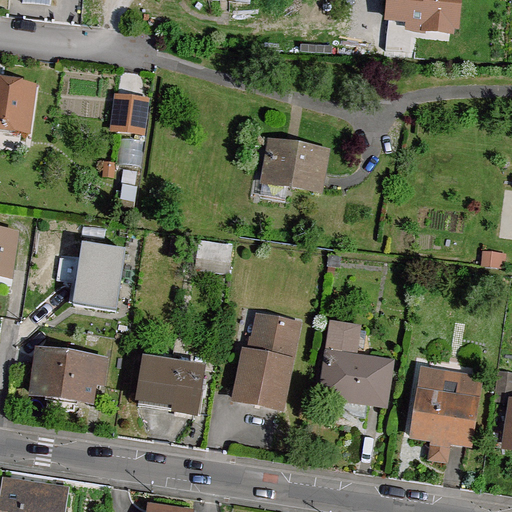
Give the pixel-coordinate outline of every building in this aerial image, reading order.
[(394,0),(392,20),(431,25),(430,31),(453,34),(453,29),(458,29),(461,0),(394,0)] [(0,130),(29,135),(35,91),(0,86),(0,130)] [(149,132),(151,94),(116,92),(113,131),(149,132)] [(273,145),(266,183),(323,193),(329,155),(273,145)] [(16,239),(0,236),(0,276),(10,278),(16,239)] [(125,255),(86,249),(77,307),(116,313),(125,255)] [(247,354),(238,402),(285,411),(300,327),(260,319),(254,355),(247,354)] [(361,330),(334,326),(322,400),(387,410),(394,366),(356,360),(361,330)] [(104,366),(42,357),(36,397),(92,405),(95,385),(101,386),(104,366)] [(205,373),(149,364),(143,404),(181,410),(180,417),(198,420),(205,373)] [(481,383),(424,375),(414,441),(472,449),(481,383)] [(2,489),(0,502),(0,511),(63,511),(65,497),(2,489)]
